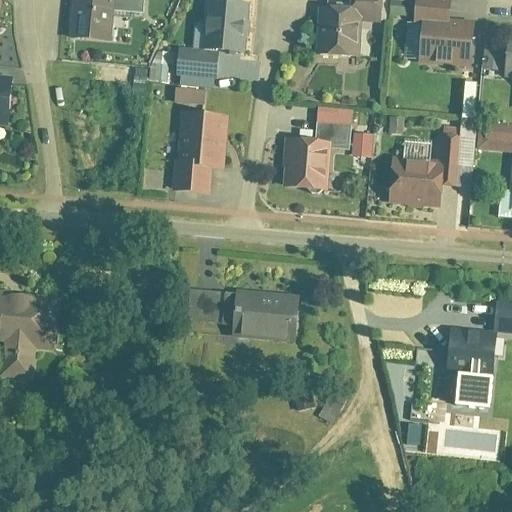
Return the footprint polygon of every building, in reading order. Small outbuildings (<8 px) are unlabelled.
[(71,0),(71,43),(109,43),(109,16),(109,0),(71,0)] [(109,0),(109,16),(148,16),(147,0),(109,0)] [(382,0),(352,0),(352,10),(360,11),(382,11),(382,0)] [(446,0),(415,0),(415,22),(417,22),(446,23),(446,0)] [(201,55),(244,60),(251,6),(208,1),(201,55)] [(315,9),(314,59),(358,60),(360,11),(352,10),(315,9)] [(446,23),(417,22),(416,70),(472,72),(473,24),(446,23)] [(213,189),(212,166),(227,166),(227,119),(185,119),(184,152),(176,152),(176,190),(213,189)] [(314,121),(313,143),(286,142),(283,190),(327,192),(329,148),(350,148),(350,122),(314,121)] [(511,128),(486,128),(485,158),(491,158),(491,170),(511,171),(511,128)] [(442,185),(465,185),(466,134),(438,134),(438,156),(388,155),(387,207),(441,208),(442,185)] [(234,289),(232,338),(299,341),(301,292),(234,289)] [(191,292),(191,315),(228,316),(228,293),(191,292)] [(64,299),(0,293),(0,348),(1,349),(0,355),(0,383),(34,387),(37,355),(59,357),(64,299)] [(511,304),(495,304),(494,331),(511,330),(511,304)] [(446,331),(443,378),(494,380),(496,333),(446,331)]
